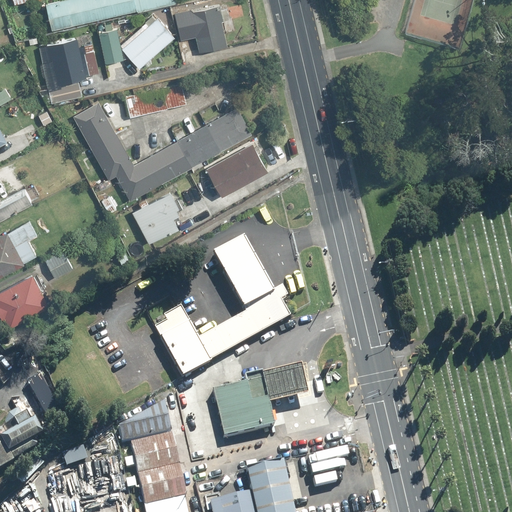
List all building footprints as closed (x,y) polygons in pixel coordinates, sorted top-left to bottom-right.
[(53,0),(46,2),(53,30),(137,10),(134,0),(53,0)] [(134,0),(137,10),(177,1),(176,0),(134,0)] [(181,30),(185,54),(229,46),(221,5),(191,11),(195,28),(181,30)] [(148,25),(123,48),(140,68),(176,37),(158,17),(156,18),(152,15),(145,21),(148,25)] [(105,61),(123,58),(121,44),(118,27),(99,31),(105,61)] [(78,37),(49,44),(59,85),(79,80),(87,78),(87,75),(101,72),(94,42),(84,45),(85,51),(81,52),(78,37)] [(59,85),(49,87),(52,101),(82,94),(79,80),(59,85)] [(126,92),(131,116),(188,105),(183,81),(126,92)] [(0,105),(12,99),(6,87),(0,89),(0,105)] [(108,179),(117,174),(131,200),(252,133),(239,108),(135,165),(100,102),(74,116),(108,179)] [(252,143),(206,168),(221,195),(267,170),(252,143)] [(0,219),(33,203),(16,170),(0,178),(0,219)] [(171,189),(132,210),(150,242),(180,225),(175,216),(183,211),(171,189)] [(0,236),(0,274),(38,255),(30,240),(38,236),(30,220),(0,236)] [(150,327),(180,379),(290,317),(245,238),(212,256),(245,312),(198,339),(181,309),(150,327)] [(73,267),(62,248),(44,259),(55,277),(73,267)] [(0,313),(3,319),(6,317),(11,325),(50,305),(33,272),(0,288),(0,313)] [(263,379),(212,391),(223,438),(273,427),(268,404),(263,379)] [(130,442),(170,433),(163,401),(117,428),(121,444),(130,442)] [(0,472),(14,465),(9,456),(40,440),(30,421),(0,437),(0,472)] [(187,511),(170,433),(130,442),(145,511),(187,511)] [(308,511),(298,463),(242,475),(247,495),(250,511),(308,511)] [(210,511),(250,511),(247,495),(209,503),(210,511)]
